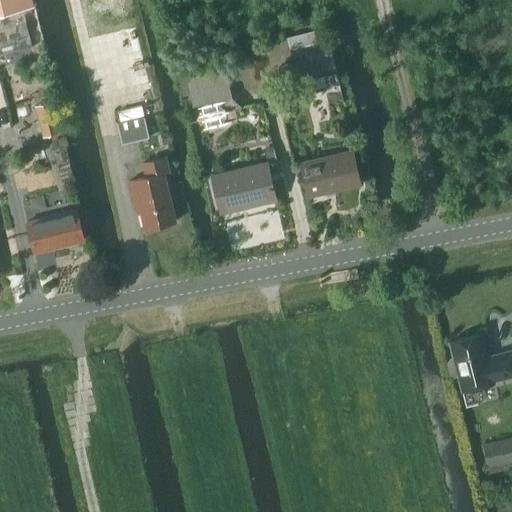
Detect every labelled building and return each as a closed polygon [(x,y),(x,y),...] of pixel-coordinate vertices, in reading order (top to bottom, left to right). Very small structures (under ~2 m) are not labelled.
[(0,0),(0,13),(33,6),(31,0),(0,0)] [(0,57),(33,49),(23,10),(0,16),(0,57)] [(315,30),(288,36),(291,51),(298,80),(325,74),(328,86),(340,83),(330,41),(318,44),(315,30)] [(224,65),(185,74),(192,106),(232,97),(224,65)] [(51,101),(35,106),(43,137),(59,133),(51,101)] [(117,126),(122,145),(150,138),(145,119),(117,126)] [(302,164),(310,197),(361,185),(353,152),(302,164)] [(147,178),(129,182),(134,203),(138,202),(145,230),(178,222),(166,175),(171,174),(168,158),(144,164),(147,178)] [(266,162),(211,175),(219,204),(250,197),(252,205),(275,199),(266,162)] [(27,223),(35,254),(85,241),(77,209),(27,223)] [(485,355),(480,334),(448,342),(460,391),(492,383),(491,381),(511,375),(511,353),(511,349),(485,355)] [(511,438),(483,444),(488,465),(511,459),(511,438)]
